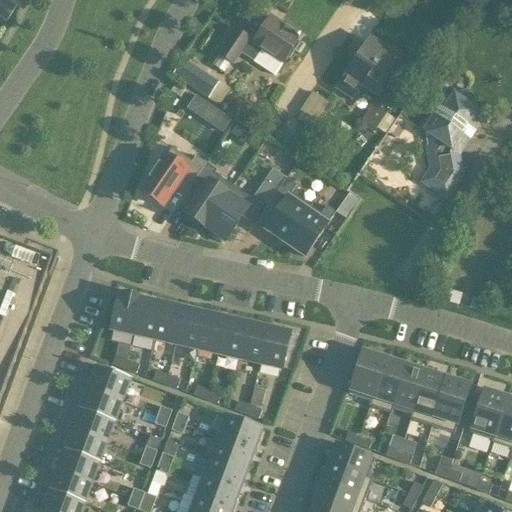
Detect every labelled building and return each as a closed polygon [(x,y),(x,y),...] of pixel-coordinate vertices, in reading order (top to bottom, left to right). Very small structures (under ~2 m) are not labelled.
[(249,40),(235,31),(219,56),(232,65),(239,54),(274,77),(300,38),(270,18),(253,44),(248,41),(249,40)] [(374,97),(399,60),(370,40),(337,90),(351,99),(360,87),(374,97)] [(313,91),(300,119),(314,126),(327,98),(313,91)] [(439,107),(423,132),(429,162),(459,156),(456,143),(461,135),(464,136),(468,130),(465,128),(467,127),(480,124),(485,116),(477,111),(475,97),(467,92),(453,95),(443,110),(439,107)] [(375,131),(391,107),(377,98),(361,122),(375,131)] [(231,121),(221,113),(212,127),(222,134),(231,121)] [(192,185),(206,164),(195,157),(191,162),(171,149),(141,193),(144,196),(158,206),(158,205),(162,208),(182,178),(192,185)] [(511,157),(502,172),(503,173),(511,170),(511,157)] [(206,164),(192,185),(201,191),(185,215),(188,217),(185,220),(197,228),(199,225),(205,229),(233,188),(214,175),(216,171),(206,164)] [(284,244),(310,207),(291,194),(296,187),(286,180),(272,200),(282,206),(265,231),(284,244)] [(252,201),(233,188),(205,229),(211,232),(209,236),(220,244),(222,240),(225,242),(241,218),(250,224),(264,204),(255,198),(252,201)] [(310,207),(284,244),(305,258),(335,214),(326,207),(321,215),(310,207)] [(0,402),(52,263),(0,243),(0,402)] [(134,336),(142,301),(120,296),(112,331),(134,336)] [(163,306),(142,301),(134,336),(155,341),(163,306)] [(176,346),(184,311),(163,306),(155,341),(176,346)] [(197,351),(205,316),(184,311),(176,346),(197,351)] [(218,356),(227,321),(205,316),(197,351),(218,356)] [(239,361),(248,325),(227,321),(218,356),(239,361)] [(248,325),(239,361),(261,365),(269,330),(248,325)] [(269,330),(261,365),(283,370),(291,335),(269,330)] [(369,407),(385,360),(362,353),(348,396),(370,403),(369,407)] [(124,371),(127,362),(115,357),(112,366),(124,371)] [(390,414),(405,367),(385,360),(369,407),(390,414)] [(127,362),(124,371),(136,375),(139,366),(127,362)] [(86,390),(122,404),(131,380),(95,367),(86,390)] [(405,367),(390,414),(391,414),(393,410),(411,416),(410,420),(411,421),(426,373),(405,367)] [(153,382),(165,386),(168,377),(156,372),(153,382)] [(426,373),(411,421),(431,427),(447,380),(426,373)] [(180,381),(168,377),(165,386),(177,390),(180,381)] [(431,427),(454,435),(469,387),(447,380),(431,427)] [(193,397),(205,401),(209,392),(197,387),(193,397)] [(79,411),(115,424),(122,404),(86,390),(79,411)] [(221,396),(209,392),(205,401),(217,406),(221,396)] [(491,444),(492,444),(506,399),(483,392),(470,434),(491,441),(491,444)] [(511,451),(511,400),(506,399),(492,444),(511,450),(511,453),(511,451)] [(234,412),(246,416),(250,407),(238,402),(234,412)] [(262,411),(250,407),(246,416),(258,421),(262,411)] [(160,408),(157,416),(168,421),(172,412),(160,408)] [(115,424),(79,411),(71,431),(107,444),(115,424)] [(174,423),(185,427),(189,418),(177,414),(174,423)] [(165,430),(168,421),(157,416),(154,425),(165,430)] [(227,418),(219,439),(252,452),(260,430),(227,418)] [(185,427),(174,423),(171,432),(182,436),(185,427)] [(64,451),(100,464),(107,444),(71,431),(64,451)] [(344,442),(356,447),(360,437),(348,433),(344,442)] [(372,442),(360,437),(356,447),(368,451),(372,442)] [(219,439),(211,460),(245,472),(252,452),(219,439)] [(337,446),(329,466),(372,482),(372,481),(368,479),(375,460),(337,446)] [(142,457),(153,461),(157,452),(145,448),(142,457)] [(385,457),(397,462),(400,452),(388,448),(385,457)] [(100,464),(64,451),(56,471),(92,485),(100,464)] [(412,457),(400,452),(397,462),(409,466),(412,457)] [(159,463),(170,467),(174,459),(162,454),(159,463)] [(153,461),(142,457),(139,466),(150,470),(153,461)] [(434,475),(446,480),(449,470),(453,462),(441,458),(434,475)] [(211,460),(204,480),(237,492),(245,472),(211,460)] [(170,467),(159,463),(156,472),(167,476),(170,467)] [(329,466),(322,485),(365,501),(372,482),(329,466)] [(449,470),(446,480),(458,484),(462,475),(449,470)] [(49,492),(85,505),(92,485),(56,471),(49,492)] [(204,480),(196,500),(228,511),(230,511),(237,492),(204,480)] [(442,486),(433,481),(427,492),(436,497),(442,486)] [(488,496),(492,486),(479,482),(476,491),(488,496)] [(414,484),(408,495),(417,499),(423,488),(414,484)] [(322,485),(315,504),(336,511),(360,511),(365,501),(322,485)] [(141,503),(144,494),(145,494),(133,490),(130,499),(141,503)] [(41,511),(82,511),(85,505),(49,492),(41,511)] [(430,508),(436,497),(427,492),(421,504),(430,508)] [(141,503),(152,507),(156,498),(145,494),(144,494),(141,503)] [(411,511),(417,499),(408,495),(402,506),(411,511)] [(141,503),(130,499),(127,507),(138,511),(141,503)] [(228,511),(196,500),(191,511),(228,511)] [(495,511),(479,501),(471,511),(495,511)] [(150,511),(152,507),(141,503),(138,511),(139,511),(150,511)]
